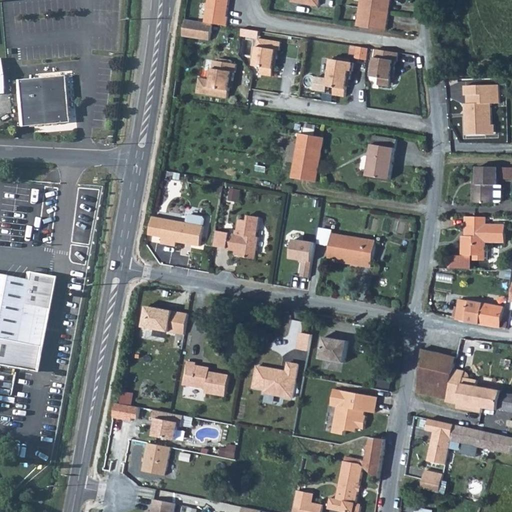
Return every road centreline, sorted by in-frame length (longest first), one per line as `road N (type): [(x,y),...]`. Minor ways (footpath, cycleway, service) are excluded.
road 1 (residential): [(118,270),(414,320)]
road 2 (tertiary): [(77,482),(118,270)]
road 3 (residential): [(414,320),(438,128)]
road 4 (residential): [(414,320),(388,511)]
road 5 (residential): [(249,97),(438,128)]
road 6 (residential): [(428,44),(256,17),(254,0)]
road 7 (tertiary): [(137,165),(160,0)]
road 8 (unclassified): [(137,165),(0,154)]
